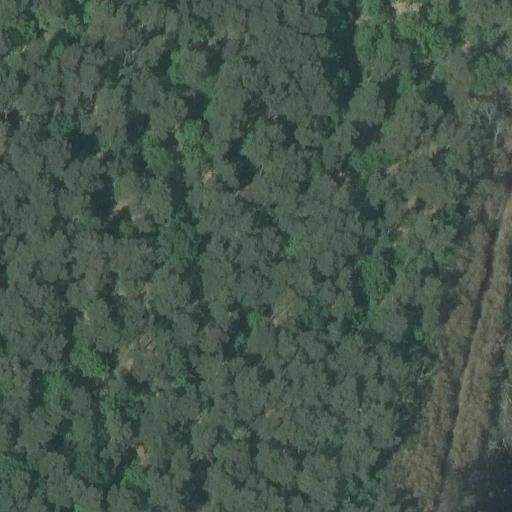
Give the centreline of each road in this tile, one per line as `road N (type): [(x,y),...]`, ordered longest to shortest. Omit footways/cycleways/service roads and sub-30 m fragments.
road 1 (track): [(288,0),(348,511)]
road 2 (track): [(0,162),(65,511)]
road 3 (track): [(280,0),(134,44),(5,165)]
